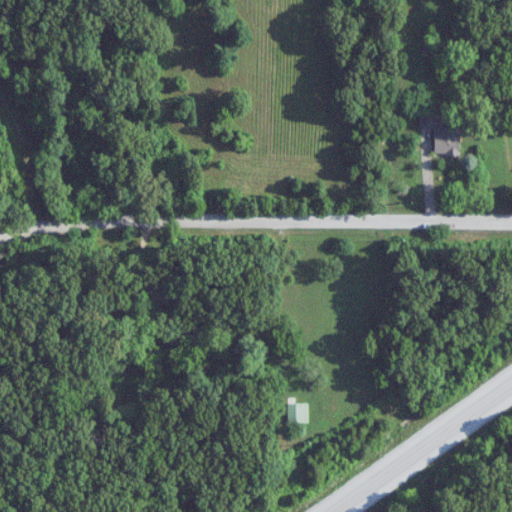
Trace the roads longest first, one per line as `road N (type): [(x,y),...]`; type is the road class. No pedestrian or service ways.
road 1 (residential): [(0,242),(93,219),(511,220)]
road 2 (secondary): [(333,511),(511,384)]
road 3 (track): [(38,228),(28,152),(0,88)]
